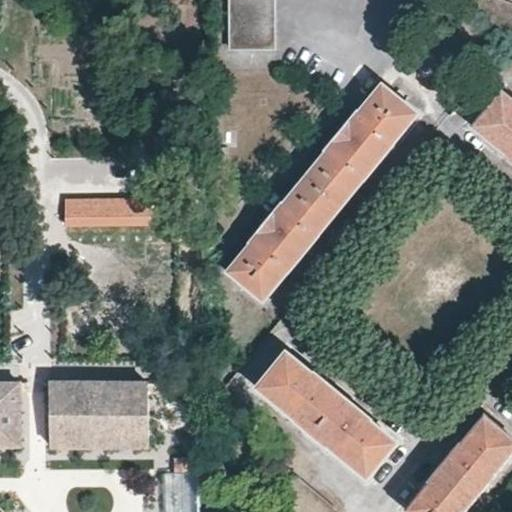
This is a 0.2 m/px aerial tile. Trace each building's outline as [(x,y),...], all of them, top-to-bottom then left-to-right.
[(273,0),(230,0),(231,47),(274,47),(273,0)] [(416,113),(382,84),(229,269),(262,297),(416,113)] [(511,98),(500,89),(472,122),(511,155),(511,98)] [(62,196),(61,225),(144,226),(144,197),(62,196)] [(284,350),(255,384),(365,475),(394,441),(284,350)] [(19,381),(0,381),(0,444),(19,445),(19,381)] [(147,381),(50,381),(51,445),(148,445),(147,381)] [(511,437),(484,414),(405,508),(409,511),(457,511),(511,447),(511,437)] [(200,511),(198,455),(173,457),(176,511),(200,511)] [(288,469),(269,492),(292,511),(334,511),(338,509),(288,469)]
